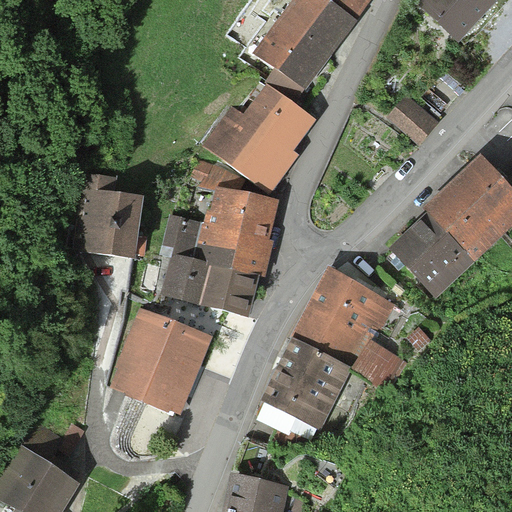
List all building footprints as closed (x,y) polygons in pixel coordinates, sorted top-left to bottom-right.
[(294,106),(357,24),(323,0),(297,0),(256,58),(274,73),(266,86),(294,106)] [(323,0),(357,24),(373,0),(323,0)] [(459,44),(498,4),(493,0),(423,0),(418,6),(459,44)] [(294,106),(266,86),(244,115),(233,107),(203,147),(219,159),(242,176),(270,198),(299,159),(293,155),(297,151),(317,124),(294,106)] [(407,97),(388,118),(420,146),(439,124),(407,97)] [(511,190),(501,180),(480,157),(424,211),(427,215),(475,265),(511,229),(511,190)] [(217,189),(237,194),(242,176),(219,159),(216,167),(200,160),(191,178),(204,182),(198,191),(216,196),(217,189)] [(511,169),(501,180),(511,190),(511,169)] [(84,175),(73,254),(135,263),(144,200),(115,196),(117,179),(84,175)] [(237,194),(217,189),(216,196),(212,212),(207,211),(204,224),(170,216),(160,256),(171,259),(172,257),(208,266),(207,268),(260,280),(265,282),(274,244),(269,243),(279,204),(265,201),(237,194)] [(475,265),(427,215),(389,251),(437,301),(475,265)] [(171,259),(160,297),(249,321),(260,280),(207,268),(208,266),(172,257),(171,259)] [(326,272),(292,341),(352,371),(367,341),(375,345),(394,305),(382,299),(326,272)] [(140,310),(110,388),(181,418),(213,339),(140,310)] [(352,371),(292,341),(272,380),(260,404),(321,434),(352,371)] [(375,345),(367,341),(352,371),(382,386),(399,358),(375,345)] [(37,421),(21,445),(50,464),(77,482),(81,477),(53,459),(58,452),(66,441),(64,439),(37,421)] [(72,424),(64,439),(66,441),(58,452),(70,458),(84,433),(72,424)] [(50,464),(21,445),(0,478),(0,500),(16,511),(15,511),(64,511),(82,485),(77,482),(50,464)] [(282,511),(287,487),(232,478),(224,511),(282,511)]
